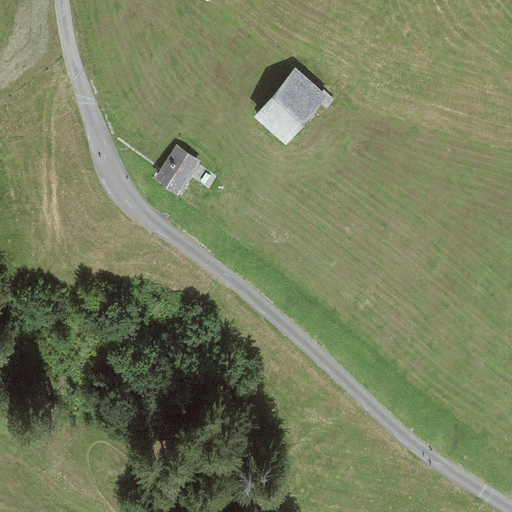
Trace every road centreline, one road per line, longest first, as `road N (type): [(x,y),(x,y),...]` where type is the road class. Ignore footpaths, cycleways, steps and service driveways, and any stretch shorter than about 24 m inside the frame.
road 1 (unclassified): [(61,0),(75,70),(123,193),(433,458),(511,510)]
road 2 (track): [(315,511),(180,464),(122,453),(100,491),(110,511)]
